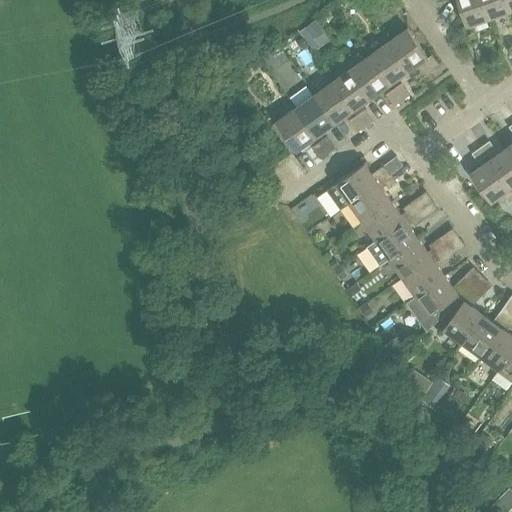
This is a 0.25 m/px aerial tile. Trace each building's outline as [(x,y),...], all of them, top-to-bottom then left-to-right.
[(457,0),(467,26),(489,18),(482,0),(457,0)] [(511,10),(507,0),(482,0),(489,18),(511,10)] [(408,28),(389,42),(409,70),(424,59),(431,69),(439,63),(432,53),(428,56),(408,28)] [(409,70),(389,42),(370,55),(391,83),(409,70)] [(372,97),(391,83),(370,55),(352,68),(372,97)] [(352,68),(333,81),(353,110),(372,97),(352,68)] [(335,123),(353,110),(333,81),(315,95),(335,123)] [(402,83),(394,88),(402,100),(410,94),(402,83)] [(402,100),(394,88),(386,94),(395,105),(402,100)] [(315,95),(296,108),(316,136),(335,123),(315,95)] [(316,136),(296,108),(277,122),(297,150),(316,136)] [(364,109),(357,115),(365,126),(373,121),(364,109)] [(365,126),(357,115),(349,120),(358,132),(365,126)] [(327,136),(320,141),(328,153),(336,147),(327,136)] [(328,153),(320,141),(312,147),(320,158),(328,153)] [(481,147),(487,155),(495,149),(490,141),(481,147)] [(487,155),(481,147),(472,153),(478,161),(487,155)] [(511,186),(511,151),(508,147),(490,160),(510,188),(511,186)] [(510,188),(490,160),(471,173),(491,202),(510,188)] [(340,210),(350,203),(379,182),(365,163),(326,191),(340,210)] [(383,179),(391,173),(384,165),(376,170),(383,179)] [(391,173),(383,179),(389,188),(397,182),(391,173)] [(350,203),(363,221),(392,201),(379,182),(350,203)] [(405,219),(392,201),(363,221),(377,240),(405,219)] [(409,216),(417,211),(411,202),(403,208),(409,216)] [(417,211),(409,216),(416,225),(424,219),(417,211)] [(377,240),(390,258),(418,238),(405,219),(377,240)] [(390,258),(403,277),(432,256),(418,238),(390,258)] [(436,253),(444,248),(438,239),(430,245),(436,253)] [(444,248),(436,253),(442,262),(450,256),(444,248)] [(403,277),(416,295),(445,275),(432,256),(403,277)] [(458,285),(466,293),(483,277),(475,269),(458,285)] [(454,288),(445,275),(416,295),(437,324),(467,294),(458,285),(454,288)] [(490,284),(483,277),(466,293),(473,300),(490,284)] [(443,329),(462,342),(483,314),(464,300),(443,329)] [(505,323),(511,316),(502,309),(496,317),(505,323)] [(462,342),(481,356),(502,327),(483,314),(462,342)] [(481,356),(499,369),(511,351),(511,334),(502,327),(481,356)] [(511,379),(511,351),(499,369),(492,379),(506,389),(511,379)] [(425,375),(417,387),(426,392),(434,381),(425,375)] [(441,400),(428,391),(422,400),(435,409),(441,400)]
